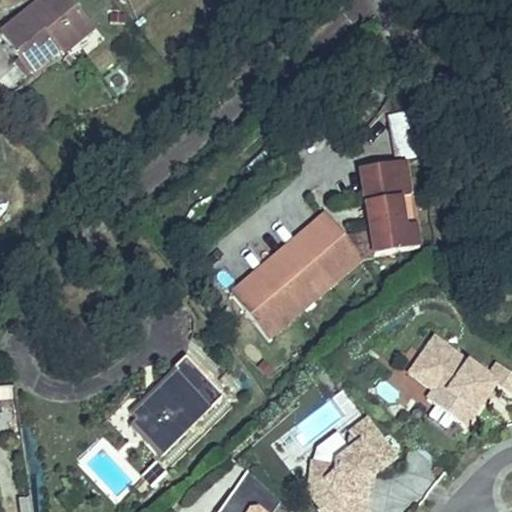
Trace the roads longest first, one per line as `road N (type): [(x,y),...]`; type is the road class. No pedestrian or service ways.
road 1 (residential): [(201,264),(384,89),(360,0)]
road 2 (unknown): [(511,133),(373,49)]
